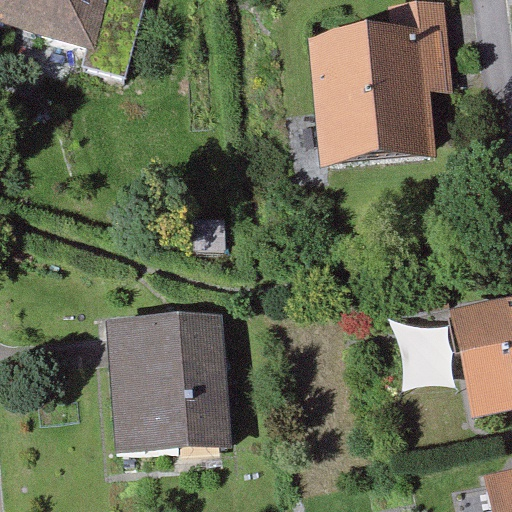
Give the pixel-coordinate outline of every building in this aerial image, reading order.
[(0,0),(0,41),(91,64),(85,87),(135,99),(159,4),(142,0),(0,0)] [(407,52),(320,59),(330,190),(438,182),(433,112),(461,110),(453,13),(404,17),(407,52)] [(511,320),(455,334),(480,440),(511,432),(511,320)] [(232,334),(119,343),(128,465),(241,457),(232,334)] [(408,396),(459,393),(454,334),(404,337),(408,396)] [(511,511),(511,485),(490,490),(494,511),(511,511)]
